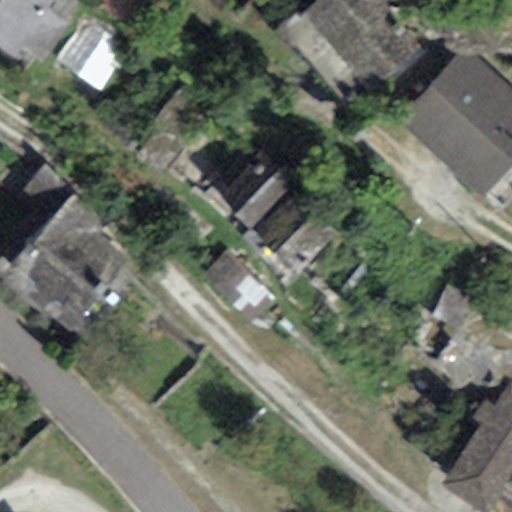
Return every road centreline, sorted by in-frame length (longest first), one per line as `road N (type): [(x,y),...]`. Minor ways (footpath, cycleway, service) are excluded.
road 1 (residential): [(0,339),(168,511)]
road 2 (track): [(147,267),(107,201),(68,162),(0,120)]
